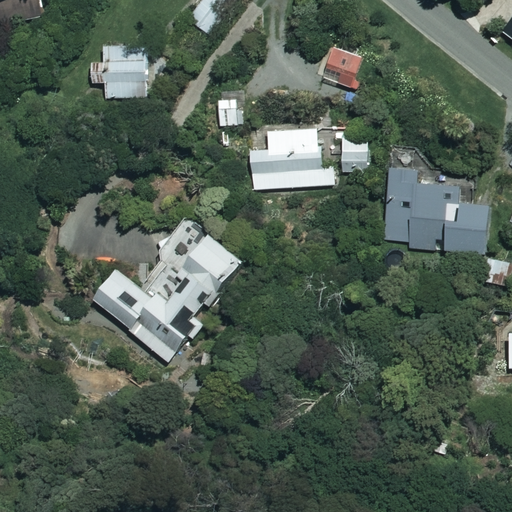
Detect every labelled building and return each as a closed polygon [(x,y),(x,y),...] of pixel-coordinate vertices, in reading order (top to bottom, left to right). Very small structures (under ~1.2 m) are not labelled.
[(0,0),(0,22),(42,13),(38,0),(0,0)] [(235,0),(200,0),(188,18),(211,34),(235,0)] [(511,14),(502,28),(511,34),(511,14)] [(145,46),(102,42),(101,60),(92,59),(90,81),(107,83),(106,97),(140,100),(145,46)] [(361,48),(339,49),(340,73),(362,72),(361,48)] [(237,97),(219,98),(221,126),(239,125),(237,97)] [(317,124),(266,128),(268,149),(250,150),(253,191),(336,186),(334,162),(320,163),(317,124)] [(367,171),(368,132),(341,131),(340,170),(367,171)] [(415,166),(386,165),(385,240),(410,241),(410,248),(484,250),(485,200),(474,199),(474,183),(415,182),(415,166)] [(240,254),(190,215),(160,255),(171,264),(150,292),(112,264),(89,295),(132,327),(130,330),(167,359),(196,322),(191,318),(240,254)]
